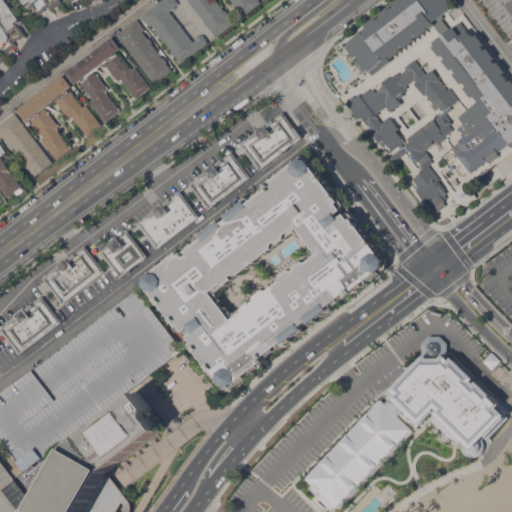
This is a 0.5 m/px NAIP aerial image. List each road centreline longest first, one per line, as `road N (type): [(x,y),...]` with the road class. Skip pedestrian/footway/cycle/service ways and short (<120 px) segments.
road 1 (secondary): [(0,253),(215,92)]
road 2 (residential): [(439,249),(317,84),(313,29)]
road 3 (tertiary): [(423,263),(290,363),(224,427)]
road 4 (residential): [(117,0),(49,32),(0,80)]
road 5 (tertiary): [(243,441),(348,349)]
